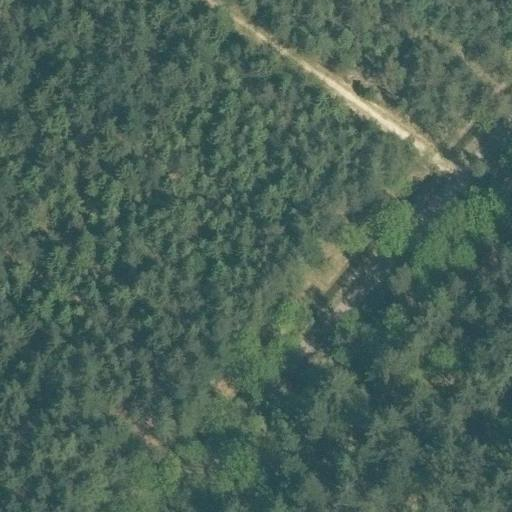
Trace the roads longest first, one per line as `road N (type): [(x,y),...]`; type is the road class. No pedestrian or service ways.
road 1 (track): [(511,125),(193,485)]
road 2 (track): [(200,0),(461,182)]
road 3 (track): [(0,348),(193,485)]
